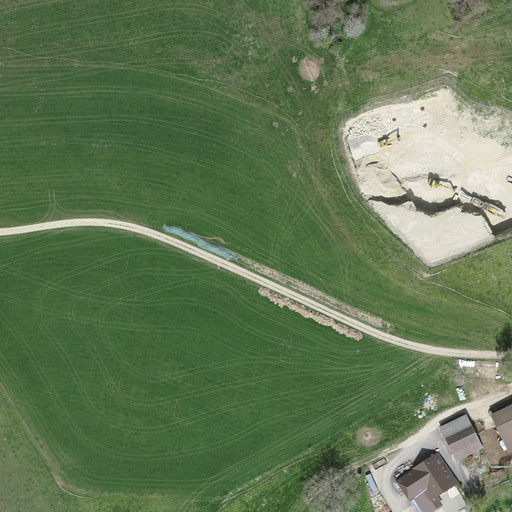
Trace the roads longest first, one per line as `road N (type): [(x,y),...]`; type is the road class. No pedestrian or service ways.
road 1 (track): [(511,355),(388,338),(156,235),(0,233)]
road 2 (track): [(301,511),(329,480),(422,431)]
